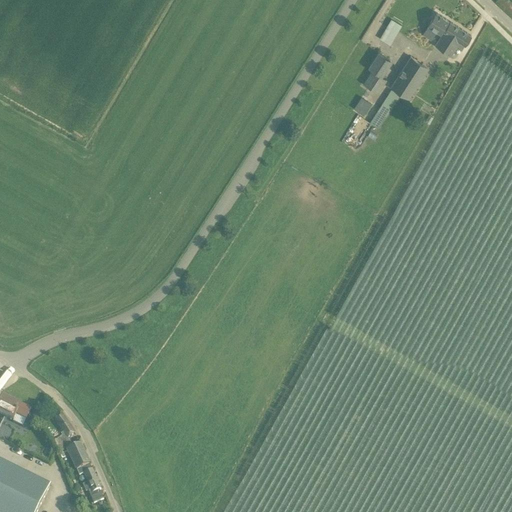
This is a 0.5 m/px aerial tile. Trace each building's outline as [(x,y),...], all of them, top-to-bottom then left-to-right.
[(440,34),(448,21),(436,13),(428,26),(428,27),(423,35),(430,40),(436,31),(440,34)] [(389,45),(401,26),(391,20),(380,39),(389,45)] [(464,46),(471,36),(450,22),(435,45),(451,55),(456,47),(461,51),(464,46)] [(363,83),(378,93),(386,80),(379,76),(389,61),(378,53),(369,67),(372,69),(363,83)] [(392,88),(401,94),(408,99),(428,69),(410,57),(391,87),(392,88)] [(392,88),(370,123),(376,127),(384,116),(386,117),(401,94),(392,88)] [(371,103),(361,97),(353,108),(364,115),(371,103)] [(20,406),(3,398),(0,403),(0,414),(13,420),(16,415),(26,420),(31,411),(20,406)] [(55,420),(63,433),(61,434),(62,436),(56,441),(56,440),(51,444),(57,453),(62,450),(63,451),(72,445),(68,439),(75,434),(62,415),(55,420)] [(92,470),(89,465),(89,464),(80,444),(67,451),(79,476),(83,474),(91,490),(88,491),(94,504),(103,500),(99,490),(101,489),(92,470)] [(0,511),(37,511),(49,487),(0,462),(0,511)]
